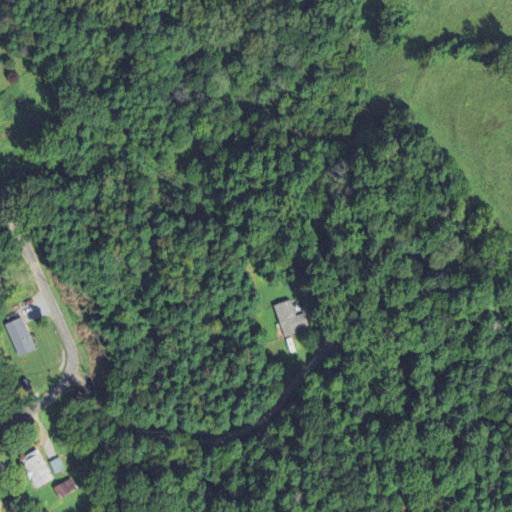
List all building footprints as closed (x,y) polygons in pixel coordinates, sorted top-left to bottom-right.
[(0,136),(4,141),(11,134),(0,121),(0,136)] [(285,337),(275,306),(293,300),(297,314),(305,312),(309,325),(302,327),(303,331),(285,337)] [(0,324),(17,316),(31,346),(15,354),(0,324)] [(15,457),(32,488),(50,478),(33,447),(15,457)] [(45,460),(51,472),(62,466),(56,454),(45,460)] [(50,486),(67,477),(72,487),(55,496),(50,486)]
